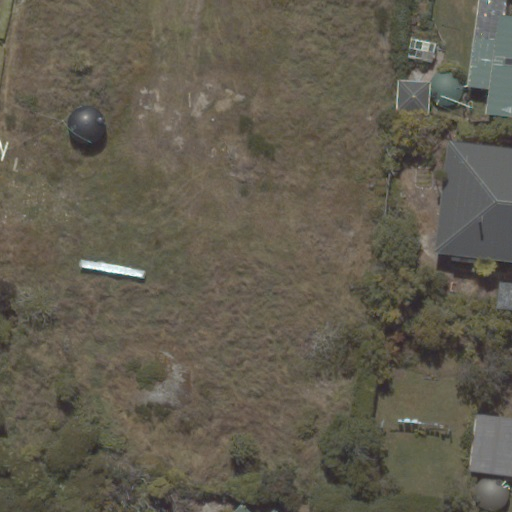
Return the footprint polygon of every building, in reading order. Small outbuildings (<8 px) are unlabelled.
[(477,0),(473,37),(495,40),(498,14),(506,15),(507,0),(477,0)] [(488,90),(485,113),(511,117),(511,15),(506,15),(498,14),(495,40),(473,37),(467,87),(488,90)] [(437,43),(411,37),(406,57),(433,63),(437,43)] [(429,115),(431,82),(398,80),(397,113),(429,115)] [(511,147),(448,140),(434,253),(452,255),(451,260),(473,263),(474,258),(511,262),(511,147)] [(511,282),(500,281),(496,308),(511,310),(511,282)] [(468,470),(511,475),(511,417),(475,413),(468,470)] [(278,511),(275,509),(271,511),(252,511),(242,503),(234,511),(278,511)]
